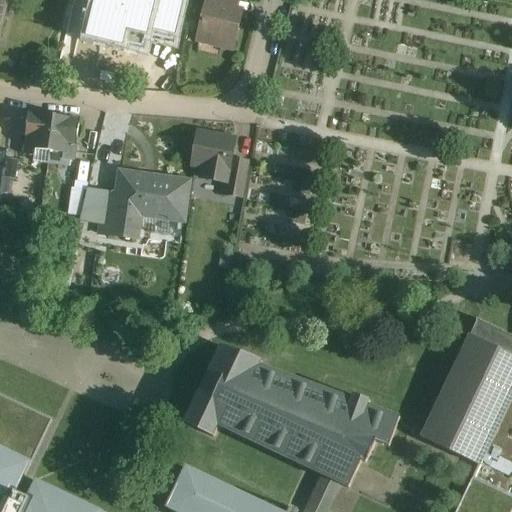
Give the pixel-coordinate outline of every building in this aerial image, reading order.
[(151,13),(116,4),(105,48),(140,57),(151,13)] [(222,8),(207,4),(198,39),(233,48),(242,13),(222,8)] [(190,21),(179,18),(173,41),(184,43),(190,21)] [(55,119),(30,115),(24,155),(35,157),(36,151),(50,153),(55,119)] [(80,122),(55,119),(50,153),(64,155),(63,161),(74,162),(80,122)] [(235,141),(198,135),(193,166),(205,168),(203,180),(221,183),(227,184),(232,161),(235,141)] [(18,161),(5,159),(0,191),(13,193),(18,161)] [(250,164),(232,161),(227,184),(221,183),(219,195),(244,199),(250,164)] [(90,168),(78,166),(75,189),(86,191),(90,168)] [(189,184),(121,175),(118,195),(104,193),(103,195),(104,195),(99,234),(98,234),(98,235),(136,241),(140,216),(184,222),(189,184)] [(511,336),(477,320),(421,439),(479,467),(511,397),(511,336)] [(353,402),(261,368),(262,363),(222,348),(185,425),(214,439),(219,428),(323,477),(307,511),(275,511),(187,470),(168,510),(171,511),(329,511),(341,486),(349,490),(362,463),(366,465),(368,461),(369,461),(375,448),(374,448),(376,444),(389,449),(400,419),(368,408),(370,403),(354,397),(353,402)] [(52,421),(0,396),(0,511),(98,511),(37,483),(29,500),(17,495),(52,421)] [(511,511),(511,397),(479,467),(456,511),(511,511)]
